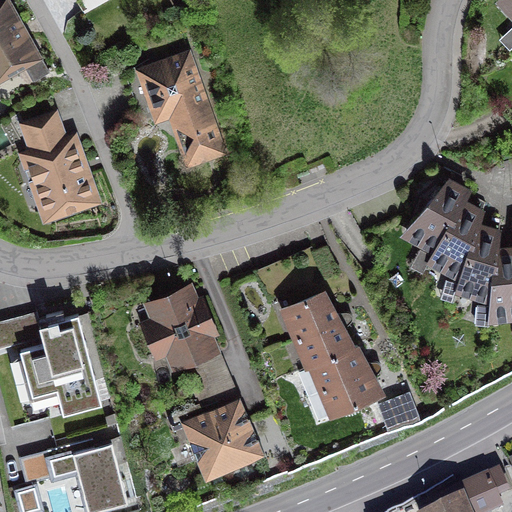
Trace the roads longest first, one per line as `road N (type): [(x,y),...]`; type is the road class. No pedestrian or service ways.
road 1 (residential): [(454,0),(440,104),(401,164),(276,226),(123,255),(0,255)]
road 2 (unknown): [(123,255),(38,0)]
road 3 (secondary): [(274,511),(511,399)]
road 4 (unknown): [(199,241),(280,463)]
